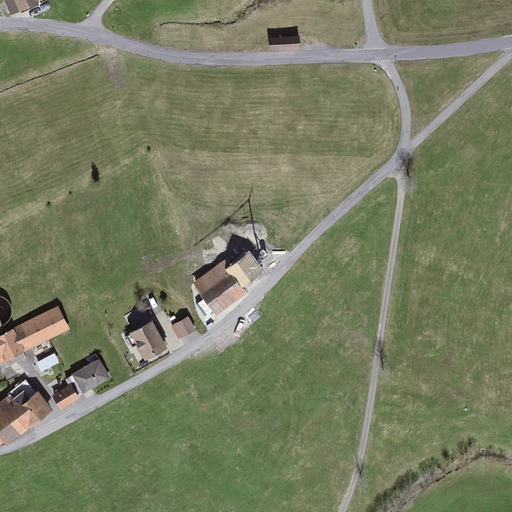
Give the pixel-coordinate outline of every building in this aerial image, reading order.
[(10,0),(17,15),(48,2),(47,0),(10,0)] [(302,36),(271,38),(272,53),(303,51),(302,36)] [(229,258),(195,282),(215,310),(263,277),(251,259),(236,269),(229,258)] [(0,370),(70,336),(57,310),(0,337),(0,370)] [(187,318),(173,325),(179,339),(194,332),(187,318)] [(150,320),(125,334),(140,359),(165,345),(150,320)] [(43,366),(61,357),(57,348),(38,357),(43,366)] [(98,364),(71,381),(77,389),(81,396),(83,399),(110,382),(98,364)] [(29,385),(0,408),(0,441),(3,445),(49,408),(29,385)] [(81,396),(77,389),(53,404),(61,417),(81,404),(77,399),(81,396)]
